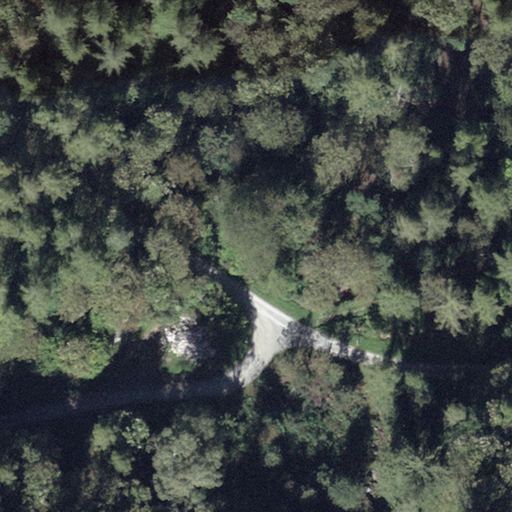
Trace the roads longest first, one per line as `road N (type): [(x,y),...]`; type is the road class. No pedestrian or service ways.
road 1 (track): [(0,83),(74,171),(172,251),(296,322)]
road 2 (track): [(296,322),(253,360),(0,416)]
road 3 (track): [(296,322),(420,357),(511,361)]
